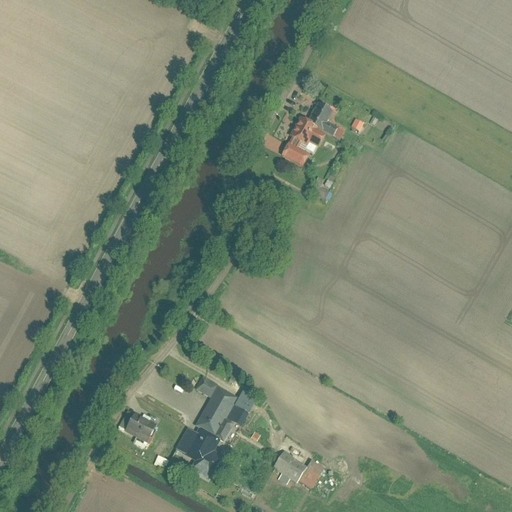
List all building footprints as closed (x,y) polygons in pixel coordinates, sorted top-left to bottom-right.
[(321,111),(308,104),(297,123),(315,133),(322,136),(327,127),(316,121),(321,111)] [(297,123),(290,119),(271,155),(293,167),(300,154),(294,151),(299,142),(307,146),(315,133),(297,123)] [(361,134),(366,125),(357,120),(352,129),(361,134)] [(265,395),(245,385),(238,397),(207,380),(201,392),(216,400),(198,432),(192,429),(179,454),(197,463),(192,474),(212,485),(226,457),(219,454),(225,443),(227,445),(238,425),(243,428),(250,414),(254,416),(265,395)] [(161,429),(138,417),(128,436),(151,448),(161,429)] [(298,465),(275,450),(265,466),(300,489),(314,467),(302,459),(298,465)] [(158,467),(169,470),(171,459),(161,457),(158,467)]
